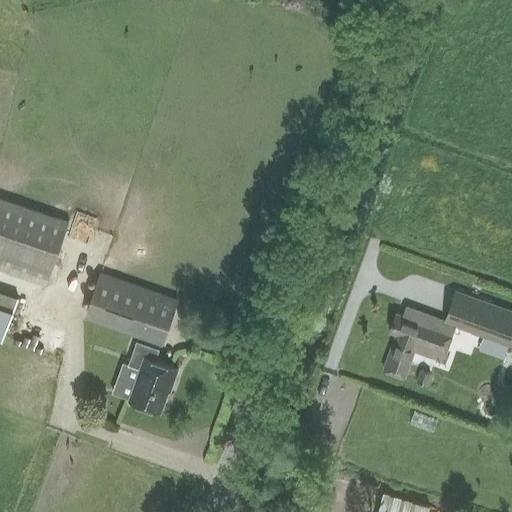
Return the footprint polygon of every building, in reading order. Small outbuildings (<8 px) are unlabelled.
[(0,268),(46,285),(68,221),(0,196),(0,268)] [(178,298),(100,271),(86,311),(164,338),(178,298)] [(0,335),(9,338),(22,292),(0,285),(0,335)] [(511,310),(455,290),(451,301),(444,321),(405,307),(402,316),(396,314),(390,331),(397,334),(384,370),(405,377),(413,351),(441,360),(453,324),(511,345),(511,344),(511,310)] [(173,382),(178,369),(155,361),(159,350),(135,342),(127,365),(140,369),(129,400),(160,411),(170,381),(173,382)] [(315,511),(324,486),(309,481),(298,511),(315,511)] [(377,511),(427,511),(430,506),(384,492),(377,511)]
